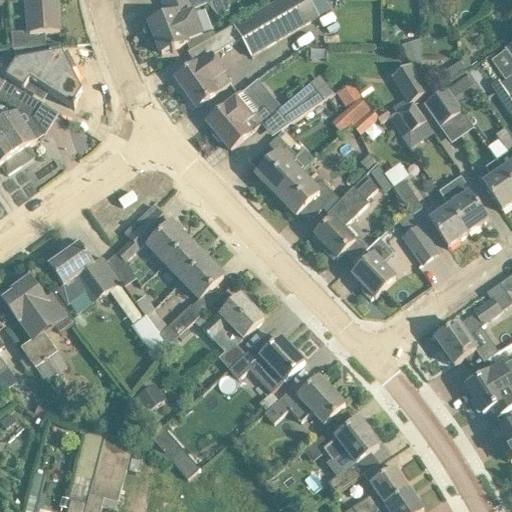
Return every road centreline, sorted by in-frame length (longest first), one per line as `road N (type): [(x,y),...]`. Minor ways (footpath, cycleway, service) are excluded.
road 1 (tertiary): [(369,356),(153,134)]
road 2 (tertiary): [(483,511),(438,439),(369,356)]
road 3 (residential): [(0,243),(153,134)]
road 4 (residential): [(369,356),(511,256)]
road 5 (tertiary): [(153,134),(131,99),(98,0)]
